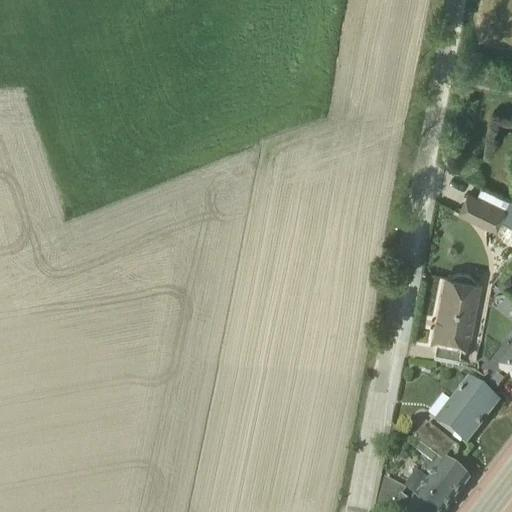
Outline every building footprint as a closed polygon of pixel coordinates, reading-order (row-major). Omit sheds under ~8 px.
[(468,194),(459,213),(495,231),(504,213),(468,194)] [(447,279),(433,353),(467,360),(482,286),(447,279)] [(511,352),(498,371),(511,382),(511,352)] [(435,424),(464,446),(494,406),(465,384),(435,424)] [(431,459),(443,466),(455,451),(427,428),(414,443),(431,459)] [(446,511),(467,486),(443,466),(431,459),(421,471),(431,479),(427,485),(416,476),(404,492),(387,481),(376,511),(446,511)]
